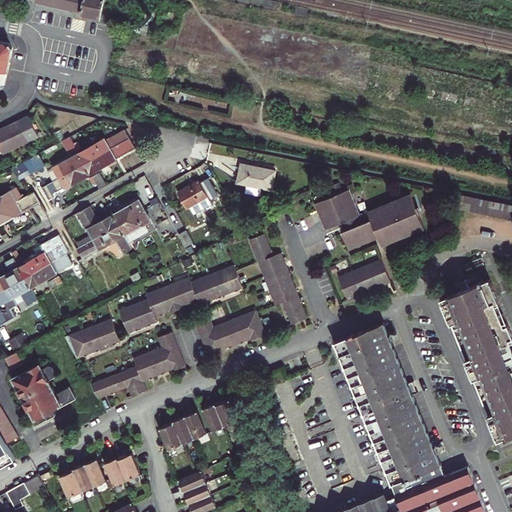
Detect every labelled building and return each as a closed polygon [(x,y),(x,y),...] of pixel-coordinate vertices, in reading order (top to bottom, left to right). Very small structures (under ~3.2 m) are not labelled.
[(82,12),(84,0),(35,0),(35,2),(61,8),(82,12)] [(84,0),(82,12),(82,14),(101,18),(104,0),(84,0)] [(8,43),(0,41),(0,86),(4,86),(12,49),(8,43)] [(30,141),(20,121),(16,123),(9,126),(0,130),(0,151),(2,154),(30,141)] [(85,163),(130,138),(125,130),(114,136),(113,137),(106,141),(105,139),(79,153),(85,163)] [(72,158),(54,167),(60,178),(85,163),(79,153),(77,149),(74,144),(70,136),(62,140),(72,158)] [(85,163),(91,173),(116,159),(123,155),(135,148),(130,138),(85,163)] [(31,158),(23,162),(29,174),(38,169),(31,158)] [(23,162),(13,168),(19,179),(29,174),(23,162)] [(60,178),(42,187),(49,200),(56,195),(55,193),(91,173),(85,163),(60,178)] [(275,171),(242,164),(238,182),(247,184),(245,192),(261,195),(262,187),(271,189),(275,171)] [(94,180),(100,190),(107,186),(101,176),(94,180)] [(199,180),(178,192),(187,207),(190,206),(197,218),(215,208),(210,199),(218,195),(208,178),(201,182),(199,180)] [(16,189),(0,197),(0,210),(22,198),(16,189)] [(349,190),(315,204),(325,229),(342,222),(346,230),(342,232),(349,250),(374,240),(366,222),(361,224),(357,216),(359,216),(349,190)] [(0,210),(0,223),(40,201),(35,192),(22,198),(0,210)] [(372,220),(366,222),(374,240),(379,238),(383,246),(424,230),(419,215),(421,214),(418,208),(416,209),(410,194),(368,211),(372,220)] [(467,210),(470,196),(463,195),(461,209),(467,210)] [(474,212),(477,197),(470,196),(467,210),(474,212)] [(480,213),(483,199),(477,197),(474,212),(480,213)] [(487,214),(490,200),(483,199),(480,213),(487,214)] [(119,225),(145,210),(139,200),(114,214),(119,225)] [(496,201),(490,200),(487,214),(493,216),(496,201)] [(502,203),(496,201),(493,216),(500,217),(502,203)] [(160,202),(148,208),(152,215),(163,209),(160,202)] [(511,204),(502,203),(500,217),(511,219),(511,204)] [(100,222),(91,205),(79,212),(92,234),(94,239),(119,225),(114,214),(112,211),(110,208),(103,213),(106,218),(100,222)] [(151,221),(145,210),(119,225),(125,235),(127,239),(131,245),(134,243),(132,240),(149,231),(145,224),(151,221)] [(123,253),(132,248),(131,245),(127,239),(125,235),(119,225),(94,239),(80,247),(78,248),(83,258),(116,240),(123,253)] [(194,242),(187,230),(179,234),(186,246),(194,242)] [(265,233),(250,239),(276,305),(283,302),(292,324),(307,318),(281,253),(274,256),(265,233)] [(80,247),(94,239),(92,234),(78,243),(80,247)] [(45,253),(20,267),(26,277),(67,254),(69,253),(59,235),(41,245),(45,253)] [(197,248),(194,242),(188,246),(191,252),(197,248)] [(72,264),(67,254),(26,277),(31,287),(72,264)] [(0,291),(26,277),(20,267),(14,257),(5,262),(11,272),(0,278),(0,291)] [(391,282),(382,259),(339,277),(348,300),(391,282)] [(148,298),(119,310),(129,332),(157,321),(156,317),(170,311),(171,312),(185,307),(185,305),(198,300),(200,305),(243,288),(234,264),(191,282),(189,277),(147,294),(148,298)] [(28,303),(37,298),(31,287),(26,277),(0,291),(0,324),(15,316),(11,309),(18,305),(14,297),(22,293),(28,303)] [(58,277),(48,283),(51,288),(62,283),(58,277)] [(461,291),(441,299),(498,440),(511,434),(511,334),(490,280),(468,289),(461,291)] [(458,284),(461,291),(468,289),(465,281),(458,284)] [(210,317),(196,323),(209,356),(222,351),(222,350),(250,339),(251,340),(266,334),(256,310),(214,327),(210,317)] [(112,318),(66,336),(78,358),(120,341),(112,318)] [(384,322),(335,342),(392,484),(441,464),(384,322)] [(24,332),(11,339),(16,348),(29,341),(24,332)] [(137,366),(91,384),(99,398),(128,387),(132,396),(147,390),(143,381),(171,370),(172,371),(185,366),(172,332),(159,337),(162,346),(134,358),(137,366)] [(17,351),(6,358),(12,370),(23,363),(17,351)] [(40,363),(13,378),(36,419),(44,414),(52,410),(61,405),(61,406),(76,398),(69,386),(56,393),(48,378),(54,374),(50,367),(44,371),(40,363)] [(215,404),(224,426),(238,420),(230,400),(223,402),(222,401),(215,404)] [(215,404),(203,409),(213,431),(224,426),(215,404)] [(0,405),(0,433),(6,444),(18,436),(0,405)] [(52,410),(44,414),(48,419),(55,415),(52,410)] [(197,411),(185,416),(195,438),(207,433),(197,411)] [(185,416),(174,421),(183,443),(195,438),(185,416)] [(183,443),(174,421),(167,424),(167,426),(160,428),(169,448),(183,443)] [(0,467),(15,459),(6,444),(0,433),(0,467)] [(511,435),(499,441),(501,447),(511,442),(511,435)] [(141,474),(132,453),(125,456),(124,455),(117,458),(126,480),(141,474)] [(126,480),(117,458),(106,463),(115,485),(126,480)] [(86,463),(95,485),(107,480),(98,459),(86,463)] [(95,485),(86,463),(74,468),(83,490),(95,485)] [(441,464),(392,484),(397,495),(446,475),(441,464)] [(400,507),(402,511),(486,511),(468,466),(446,475),(397,495),(396,496),(396,497),(400,507)] [(74,468),(67,471),(68,473),(61,476),(69,496),(83,490),(74,468)] [(184,491),(206,482),(201,470),(180,479),(184,491)] [(49,471),(41,475),(43,480),(51,476),(49,471)] [(300,475),(304,487),(314,483),(310,471),(300,475)] [(39,474),(24,482),(30,493),(44,484),(39,474)] [(24,482),(13,488),(19,499),(20,498),(30,493),(24,482)] [(184,491),(189,502),(211,494),(206,482),(184,491)] [(13,502),(19,499),(13,488),(7,492),(13,502)] [(201,511),(216,506),(211,494),(189,502),(193,511),(201,511)] [(388,511),(400,507),(396,497),(387,501),(384,494),(339,511),(388,511)] [(19,499),(13,502),(16,508),(23,504),(20,498),(19,499)] [(113,511),(138,511),(132,502),(113,511)]
